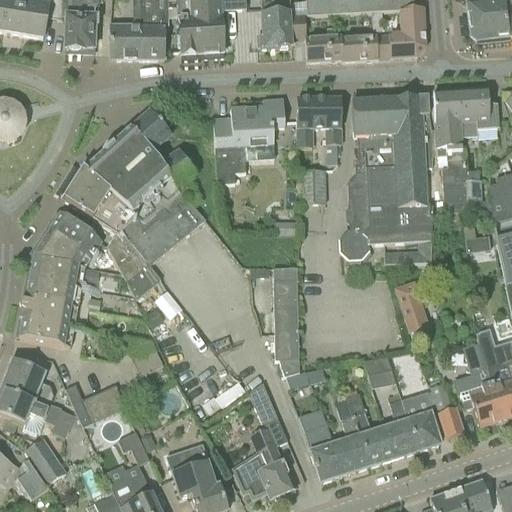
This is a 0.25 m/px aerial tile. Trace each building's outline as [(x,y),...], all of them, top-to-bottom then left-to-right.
[(6,0),(1,37),(21,41),(27,0),(6,0)] [(61,22),(60,0),(27,0),(21,41),(41,44),(45,23),(60,26),(60,22),(61,22)] [(98,9),(98,0),(60,0),(61,22),(65,22),(63,54),(66,55),(66,57),(80,58),(80,55),(83,55),(83,54),(92,55),(93,30),(96,30),(97,9),(98,9)] [(165,33),(164,0),(130,0),(131,30),(108,30),(108,66),(163,66),(163,33),(165,33)] [(223,57),(220,16),(219,0),(164,0),(165,33),(167,33),(167,24),(177,25),(179,60),(223,57)] [(219,0),(220,16),(244,15),(243,0),(219,0)] [(412,1),(413,1),(412,0),(303,0),(304,6),(289,7),(289,1),(286,1),(288,22),(305,21),(397,16),(414,16),(414,14),(412,14),(412,1)] [(511,0),(501,0),(501,3),(467,8),(471,41),(477,46),(509,42),(505,10),(508,9),(511,8),(511,0)] [(261,42),(256,43),(257,55),(290,53),(291,53),(290,45),(288,22),(286,1),(259,3),(259,10),(261,42)] [(415,63),(424,52),(422,13),(414,14),(414,16),(397,16),(398,40),(379,41),(379,43),(388,42),(389,64),(415,63)] [(335,41),(306,42),(305,21),(288,22),(290,45),(303,45),(304,67),(340,65),(340,67),(341,67),(339,43),(335,44),(335,41)] [(388,42),(379,43),(379,41),(339,43),(341,67),(389,64),(388,42)] [(495,110),(487,110),(486,95),(455,97),(457,128),(458,151),(460,151),(460,143),(476,142),(476,135),(496,134),(495,110)] [(458,151),(457,128),(455,97),(431,98),(436,163),(444,162),(445,174),(440,174),(441,201),(431,202),(432,220),(442,220),(466,218),(464,176),(463,152),(460,153),(460,151),(458,151)] [(430,173),(427,122),(426,103),(350,107),(352,144),(355,144),(357,171),(352,171),(353,181),(345,189),(346,213),(343,217),(343,227),(348,230),(347,237),(345,237),(337,245),(338,258),(347,265),(359,265),(367,256),(367,250),(416,248),(416,257),(383,258),(383,271),(429,270),(430,220),(432,220),(431,202),(425,202),(424,173),(430,173)] [(339,150),(339,108),(339,104),(295,104),(295,154),(310,154),(311,135),(324,136),(324,150),(335,150),(339,150)] [(211,125),(211,127),(212,145),(214,174),(214,181),(215,181),(215,190),(233,189),(233,180),(244,179),(243,167),(242,154),(272,152),(271,135),(283,134),(282,125),(281,105),(261,106),(261,112),(255,113),(254,113),(244,113),(229,114),(228,114),(229,124),(212,125),(211,125)] [(24,134),(24,131),(24,127),(22,123),(20,119),(17,114),(10,110),(5,108),(0,107),(0,153),(2,154),(11,152),(17,147),(20,143),(22,139),(24,134)] [(139,125),(129,134),(159,169),(160,170),(169,183),(179,176),(214,174),(212,145),(211,127),(211,125),(211,122),(193,123),(192,108),(166,109),(159,116),(153,108),(137,122),(139,125)] [(83,175),(82,176),(135,222),(119,236),(135,257),(147,272),(204,226),(175,192),(159,169),(129,134),(128,133),(120,141),(89,168),(82,175),(83,175)] [(324,150),(324,169),(334,170),(335,150),(324,150)] [(0,163),(0,185),(14,193),(23,177),(0,163)] [(466,218),(480,218),(478,175),(464,176),(466,218)] [(63,206),(62,207),(115,239),(106,253),(116,271),(135,305),(159,287),(147,272),(135,257),(119,236),(135,222),(82,176),(63,206)] [(299,211),(324,210),(323,176),(298,176),(299,211)] [(511,179),(493,185),(495,190),(489,191),(493,205),(485,207),(491,229),(511,223),(511,179)] [(89,264),(100,247),(55,218),(44,236),(31,258),(26,273),(22,295),(14,344),(69,353),(82,274),(89,264)] [(511,223),(491,229),(489,230),(491,239),(493,246),(511,333),(511,335),(511,223)] [(296,241),(296,227),(271,227),(271,241),(296,241)] [(486,242),(463,245),(464,258),(488,255),(486,242)] [(298,377),(295,274),(295,273),(271,274),(273,366),(277,366),(283,382),(298,377)] [(96,288),(98,277),(84,274),(82,286),(96,288)] [(419,307),(432,302),(425,283),(393,295),(409,338),(427,331),(419,307)] [(98,317),(99,305),(89,304),(87,316),(98,317)] [(151,314),(142,320),(149,330),(158,325),(151,314)] [(489,339),(476,343),(477,350),(478,354),(485,377),(501,426),(511,422),(511,383),(509,373),(511,372),(511,354),(511,349),(494,355),(489,339)] [(161,372),(149,346),(124,343),(124,344),(121,344),(120,350),(123,350),(123,351),(137,381),(133,383),(142,402),(157,395),(152,384),(148,386),(145,379),(161,372)] [(480,358),(478,359),(475,350),(461,355),(469,381),(454,386),(463,416),(471,413),(477,433),(501,426),(485,377),(480,358)] [(386,363),(360,367),(369,394),(394,389),(386,363)] [(10,366),(0,391),(0,397),(45,416),(41,426),(52,431),(53,431),(59,416),(60,415),(48,410),(52,401),(49,393),(39,389),(43,378),(28,373),(25,372),(10,366)] [(320,375),(304,377),(309,389),(323,385),(320,375)] [(303,378),(284,383),(288,396),(308,390),(303,378)] [(273,452),(286,447),(261,389),(246,399),(262,435),(247,441),(255,462),(231,477),(241,499),(247,497),(251,504),(265,498),(268,505),(293,495),(281,467),(280,467),(273,452)] [(430,393),(437,415),(448,411),(441,390),(430,393)] [(90,429),(80,405),(73,391),(64,394),(81,433),(90,429)] [(90,429),(124,414),(114,391),(80,405),(90,429)] [(0,397),(0,422),(23,431),(34,436),(38,434),(41,426),(45,416),(0,397)] [(428,420),(432,418),(426,398),(399,406),(416,457),(438,450),(428,420)] [(370,438),(363,418),(357,399),(343,404),(350,422),(367,473),(395,464),(385,433),(370,438)] [(395,464),(416,457),(399,406),(387,410),(394,431),(385,433),(395,464)] [(461,439),(453,413),(451,414),(438,418),(446,443),(461,439)] [(346,446),(331,451),(340,481),(367,473),(350,422),(350,421),(339,425),(346,446)] [(340,481),(331,451),(325,430),(302,437),(318,488),(340,481)] [(134,437),(116,446),(122,458),(130,454),(137,470),(137,471),(148,466),(143,456),(137,442),(134,437)] [(46,492),(65,479),(41,445),(23,457),(28,465),(46,492)] [(200,452),(165,463),(170,479),(179,504),(189,500),(192,511),(224,511),(217,490),(213,491),(205,468),(200,452)] [(17,473),(1,464),(0,463),(0,491),(6,494),(17,473)] [(43,494),(46,492),(28,465),(21,470),(26,478),(15,486),(29,507),(45,496),(43,494)] [(128,483),(108,492),(108,493),(112,500),(117,511),(156,511),(142,483),(143,483),(142,480),(130,486),(128,483)] [(489,511),(480,486),(454,496),(459,511),(489,511)] [(459,511),(454,496),(428,505),(430,511),(459,511)] [(117,511),(112,500),(95,508),(97,511),(117,511)]
